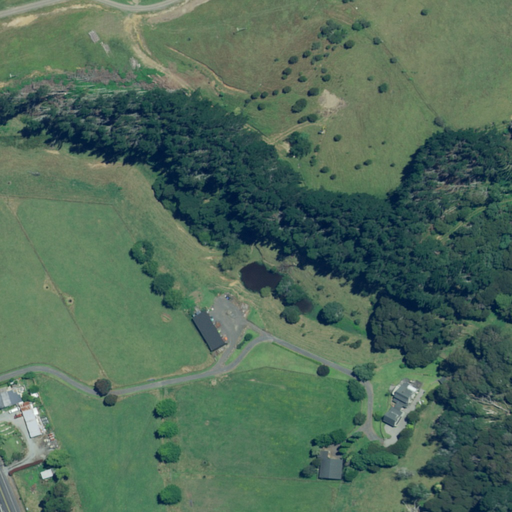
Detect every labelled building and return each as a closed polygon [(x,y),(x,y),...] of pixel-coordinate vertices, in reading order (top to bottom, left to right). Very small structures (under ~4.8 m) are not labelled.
[(221,305),(197,318),(215,350),(239,337),(221,305)] [(418,390),(403,380),(394,394),(409,404),(418,390)] [(10,391),(9,388),(0,390),(0,398),(4,410),(23,403),(18,388),(10,391)] [(405,406),(400,402),(396,408),(394,407),(385,420),(399,429),(407,415),(402,412),(405,406)] [(25,413),(29,423),(38,420),(37,416),(41,415),(38,408),(35,410),(33,404),(23,407),(25,413)] [(38,420),(29,423),(34,438),(43,434),(38,420)] [(343,460),(324,459),(319,458),(319,465),(323,465),(322,478),(342,480),(343,460)]
